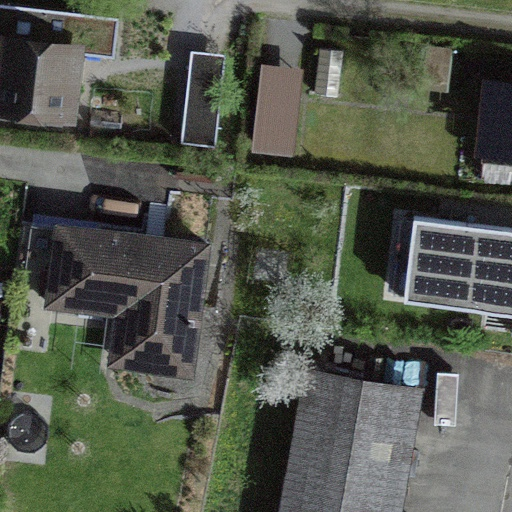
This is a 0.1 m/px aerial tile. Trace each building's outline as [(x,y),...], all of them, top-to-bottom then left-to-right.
[(118,15),(0,1),(0,42),(0,104),(68,112),(75,51),(113,55),(118,15)] [(297,78),(256,75),(252,132),(293,136),(297,78)] [(511,169),(511,93),(494,92),(485,167),(511,169)] [(219,106),(185,102),(181,141),(214,145),(219,106)] [(511,235),(413,223),(403,302),(511,315),(511,235)] [(213,254),(66,235),(55,315),(125,324),(118,374),(196,384),(213,254)] [(401,511),(423,405),(315,384),(290,511),(401,511)]
